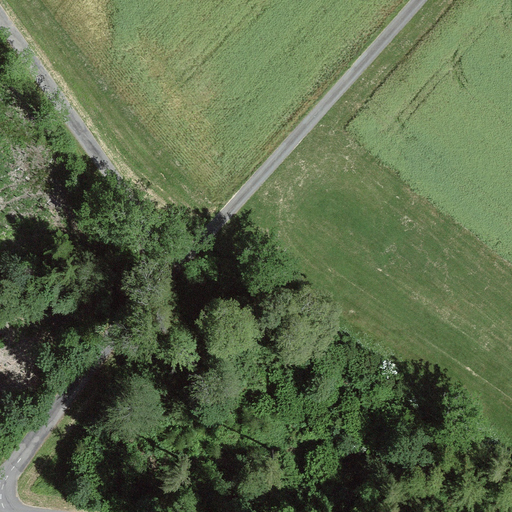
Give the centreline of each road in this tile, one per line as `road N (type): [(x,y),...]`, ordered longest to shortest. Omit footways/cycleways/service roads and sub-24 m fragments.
road 1 (residential): [(185,259),(415,0)]
road 2 (residential): [(0,8),(185,259)]
road 3 (residential): [(0,492),(28,443),(185,259)]
